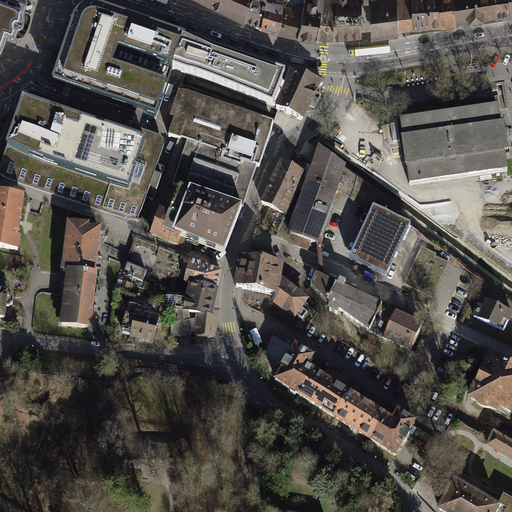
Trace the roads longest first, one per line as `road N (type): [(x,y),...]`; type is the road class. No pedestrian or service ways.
road 1 (residential): [(244,228),(511,353)]
road 2 (residential): [(234,356),(262,399),(335,445),(414,511)]
road 3 (residential): [(0,338),(173,359),(234,356)]
road 4 (primary): [(126,0),(285,53),(344,60)]
road 5 (residential): [(244,228),(270,160),(330,110),(344,60)]
road 6 (primary): [(344,60),(511,35)]
road 7 (residential): [(234,356),(227,292),(244,228)]
road 8 (track): [(246,511),(240,392)]
